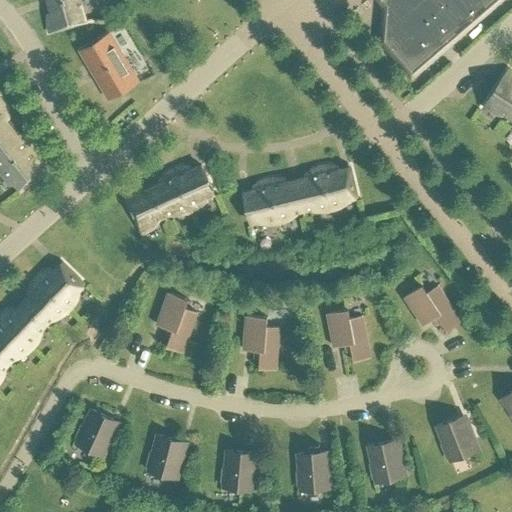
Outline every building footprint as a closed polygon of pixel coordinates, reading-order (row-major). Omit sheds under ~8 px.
[(50,25),(51,29),(51,30),(94,18),(94,17),(87,19),(81,0),(50,0),(51,1),(47,2),(47,4),(51,2),(55,14),(50,16),(50,20),(50,25)] [(383,0),(388,5),(385,40),(413,74),(499,0),(383,0)] [(83,50),(111,97),(136,81),(108,34),(83,50)] [(511,74),(508,71),(507,70),(482,108),(483,109),(487,102),(508,116),(504,123),(505,123),(509,117),(511,118),(511,74)] [(0,161),(3,166),(0,168),(0,170),(4,167),(20,189),(44,170),(36,159),(40,156),(39,153),(37,150),(35,147),(34,144),(31,141),(29,139),(26,137),(23,135),(19,138),(12,128),(15,125),(15,124),(11,127),(4,117),(7,114),(6,110),(5,107),(3,104),(1,101),(0,99),(0,161)] [(132,191),(127,192),(126,192),(144,233),(145,233),(142,226),(166,216),(168,223),(170,222),(167,216),(190,205),(193,212),(194,212),(191,205),(216,194),(204,167),(191,172),(189,168),(186,168),(182,169),(179,170),(176,171),(173,172),(170,174),(167,176),(164,179),(166,183),(155,188),(153,184),(152,185),(154,189),(142,194),(140,189),(136,190),(132,191)] [(260,184),(257,186),(258,191),(244,194),(251,223),(278,217),(279,224),(281,224),(279,217),(304,211),(305,218),(307,217),(305,210),(329,204),(331,211),(332,211),(331,204),(357,198),(350,168),(336,172),(335,167),(332,167),(328,167),(325,167),(321,168),(318,169),(315,170),(312,172),(309,173),(310,178),(298,181),(297,177),(295,177),(296,181),(284,184),(283,180),(280,179),(276,179),(273,180),(269,180),(266,181),(263,183),(260,184)] [(0,373),(10,363),(15,369),(16,368),(10,362),(28,344),(33,349),(34,348),(29,343),(47,325),(52,330),(53,329),(48,324),(65,306),(71,311),(72,310),(66,305),(85,286),(63,265),(54,275),(50,271),(47,273),(44,275),(41,277),(39,279),(37,282),(35,285),(33,288),(31,291),(35,294),(26,303),(23,300),(22,301),(25,304),(17,313),(13,310),(10,311),(7,313),(4,315),(2,318),(0,319),(0,373)] [(405,296),(405,297),(406,296),(424,323),(423,324),(424,325),(438,315),(447,330),(462,321),(439,286),(443,283),(442,282),(427,292),(422,284),(405,296)] [(189,299),(169,291),(168,293),(169,293),(159,323),(157,323),(157,324),(173,330),(167,346),(183,352),(197,313),(201,314),(202,313),(186,307),(189,299)] [(348,308),(327,312),(328,314),(329,313),(335,345),(334,345),(334,346),(350,343),(354,360),(371,357),(363,316),(367,315),(367,314),(350,317),(348,308)] [(268,316),(246,315),(246,316),(248,316),(245,348),(244,348),(244,349),(260,350),(259,368),(276,369),(279,328),(284,328),(284,327),(267,325),(268,316)] [(511,389),(502,397),(511,411),(511,413),(511,414),(511,415),(511,389)] [(114,433),(108,431),(114,418),(92,408),(84,425),(82,424),(76,438),(78,439),(76,443),(104,455),(114,433)] [(470,426),(465,429),(459,416),(437,425),(444,442),(442,443),(447,457),(449,456),(451,460),(479,449),(470,426)] [(183,454),(178,453),(181,440),(158,434),(153,452),(151,451),(147,465),(149,466),(148,470),(177,478),(183,454)] [(401,451),(395,453),(392,439),(369,445),(373,463),(370,464),(373,478),(376,477),(377,482),(406,475),(401,451)] [(256,465),(250,465),(251,451),(227,449),(226,468),(223,467),(222,482),(224,482),(224,487),(253,489),(256,465)] [(329,463),(323,464),(322,450),(298,452),(300,471),(297,471),(298,486),(301,485),(301,490),(331,488),(329,463)]
